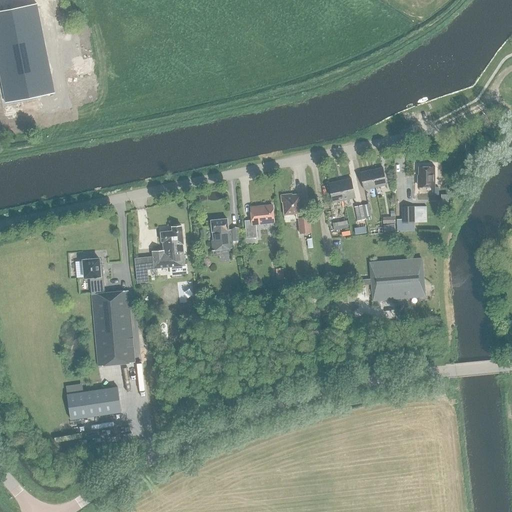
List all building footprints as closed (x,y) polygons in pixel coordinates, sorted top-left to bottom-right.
[(55,93),(37,4),(0,11),(0,74),(6,103),(55,93)] [(435,167),(419,167),(419,188),(435,188),(435,167)] [(371,170),(376,190),(387,187),(383,168),(371,170)] [(376,190),(371,170),(360,173),(364,192),(376,190)] [(340,181),(344,201),(355,198),(351,179),(340,181)] [(344,201),(340,181),(328,184),(332,203),(344,201)] [(449,183),(449,192),(460,192),(460,183),(449,183)] [(297,219),(299,219),(300,233),(312,232),(310,217),(305,218),(302,194),(291,195),(281,196),(282,202),(284,202),(285,215),(296,214),(297,219)] [(363,205),(365,217),(372,216),(369,204),(363,205)] [(274,223),(273,205),(250,207),(251,220),(244,221),(246,239),(257,238),(256,225),(274,223)] [(362,205),(355,207),(358,222),(366,221),(362,205)] [(407,206),(403,206),(403,219),(396,219),(397,230),(414,230),(414,219),(414,213),(414,206),(407,206)] [(234,247),(235,255),(243,254),(241,228),(228,229),(227,218),(211,220),(213,240),(212,240),(213,249),(234,247)] [(348,228),(346,220),(334,222),(335,229),(348,228)] [(383,226),(384,232),(396,230),(395,224),(383,226)] [(184,264),(183,243),(184,243),(182,226),(172,227),(173,230),(161,231),(162,241),(164,241),(164,250),(153,251),(155,268),(169,267),(170,275),(187,274),(187,264),(184,264)] [(135,363),(128,291),(105,293),(103,270),(100,270),(99,259),(83,260),(85,277),(90,277),(97,366),(135,363)] [(425,296),(422,259),(375,263),(376,279),(371,279),(361,280),(361,286),(372,285),(373,300),(425,296)] [(149,271),(137,272),(138,284),(150,283),(149,277),(149,271)] [(121,412),(117,387),(67,395),(71,419),(121,412)]
